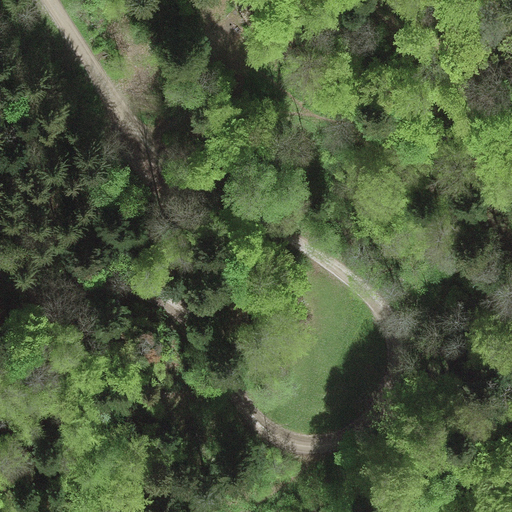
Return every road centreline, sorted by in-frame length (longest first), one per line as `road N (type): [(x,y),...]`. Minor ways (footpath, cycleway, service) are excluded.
road 1 (track): [(49,0),(148,149),(319,252),(397,322),(404,344),(382,410)]
road 2 (track): [(382,410),(333,443),(288,441),(252,414),(166,297),(0,271)]
